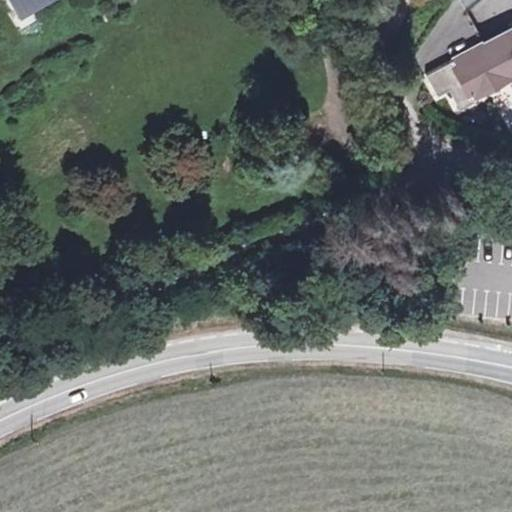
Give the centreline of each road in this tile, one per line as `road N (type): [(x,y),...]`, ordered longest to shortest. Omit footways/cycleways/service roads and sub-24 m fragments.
road 1 (track): [(0,350),(161,280),(307,236),(462,163),(511,168)]
road 2 (secondary): [(511,368),(405,350),(258,346),(95,382),(0,425)]
road 3 (unclassified): [(352,0),(365,47),(401,110),(462,163)]
